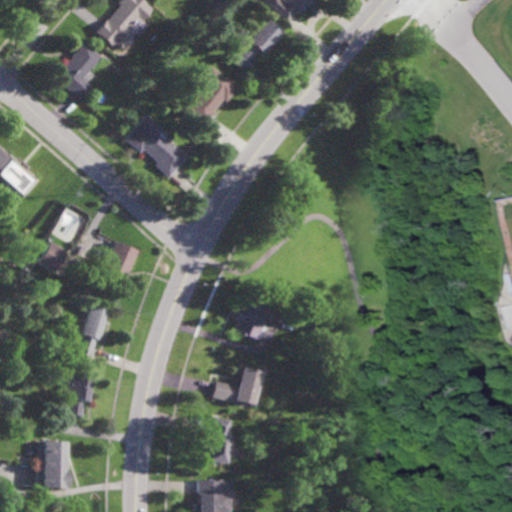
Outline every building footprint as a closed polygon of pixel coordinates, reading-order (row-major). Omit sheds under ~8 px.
[(140,22),(145,26),(137,34),(134,32),(130,37),(133,39),(123,51),(114,43),(110,47),(93,32),(104,20),(105,21),(119,5),(116,2),(117,0),(140,0),(151,10),(140,22)] [(309,0),(303,8),(302,7),(294,15),(292,13),(282,25),(258,3),(260,0),(309,0)] [(259,56),(256,54),(252,59),(253,60),(241,73),(226,60),(243,41),(244,42),(263,20),(278,33),(259,56)] [(80,101),(53,77),(70,57),(69,56),(82,41),(99,57),(81,78),(92,88),(80,101)] [(224,102),(221,99),(211,112),(212,112),(201,126),(183,111),(203,84),(198,80),(209,66),(236,87),(224,102)] [(184,155),(167,176),(153,164),(155,161),(141,148),(138,152),(122,138),(143,114),(159,128),(156,131),(184,155)] [(0,147),(5,152),(18,163),(20,160),(27,166),(24,169),(34,177),(19,195),(0,178),(0,147)] [(117,292),(96,282),(105,263),(104,263),(114,239),(136,249),(117,292)] [(64,250),(46,241),(35,264),(53,272),(64,250)] [(254,323),(260,325),(255,338),(250,336),(248,340),(229,332),(234,320),(230,319),(235,307),(237,308),(242,295),(262,303),(254,323)] [(97,340),(93,339),(87,360),(70,354),(73,343),(66,340),(69,331),(76,334),(86,300),(107,307),(97,340)] [(247,405),(236,402),(236,404),(209,397),(213,380),(227,384),(229,379),(234,380),(238,366),(256,370),(247,405)] [(85,401),(81,400),(79,416),(60,413),(67,370),(90,374),(85,401)] [(228,420),(225,444),(233,445),(235,448),(234,455),(231,457),(223,456),(223,463),(203,460),(204,451),(203,451),(205,441),(206,441),(208,432),(209,432),(211,417),(228,420)] [(65,488),(34,487),(36,440),(67,442),(65,488)] [(230,480),(230,496),(225,496),(225,511),(195,511),(195,480),(213,480),(213,479),(217,480),(230,480)]
